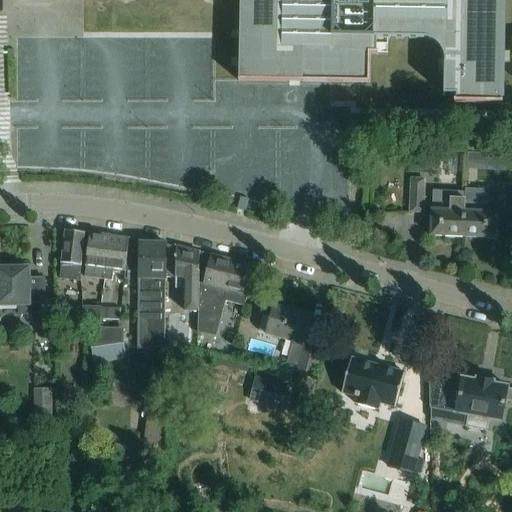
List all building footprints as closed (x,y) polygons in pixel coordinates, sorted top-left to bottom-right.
[(154,0),(156,9),(161,21),(169,31),(179,39),(191,44),(204,46),(217,44),(229,39),(240,31),(247,21),(252,8),(253,0),(154,0)] [(333,0),(332,52),(302,52),(302,82),(368,83),(369,53),(376,54),(377,0),(458,0),(457,103),(501,104),(501,102),(499,102),(500,64),(511,64),(511,67),(511,52),(500,53),(501,0),(333,0)] [(410,179),(410,192),(409,212),(422,213),(423,193),(424,179),(410,179)] [(511,188),(478,187),(478,200),(511,201),(511,188)] [(462,237),(464,212),(464,199),(440,198),(440,191),(432,191),(431,210),(430,213),(429,236),(462,237)] [(464,212),(462,237),(495,239),(496,213),(464,212)] [(84,233),(64,231),(60,264),(61,264),(59,279),(80,282),(80,266),(84,233)] [(104,280),(109,236),(89,234),(84,266),(85,266),(84,277),(104,280)] [(109,236),(104,280),(111,281),(113,270),(124,271),(128,239),(109,236)] [(137,344),(137,350),(163,350),(163,345),(163,328),(164,278),(166,278),(167,245),(165,245),(165,244),(139,243),(139,263),(138,279),(137,344)] [(198,312),(198,284),(198,252),(175,246),(175,248),(167,245),(166,278),(175,278),(175,288),(185,288),(185,312),(198,312)] [(198,284),(198,312),(197,334),(216,337),(225,302),(244,307),(254,267),(233,262),(234,261),(211,255),(203,284),(198,284)] [(0,305),(16,305),(16,315),(45,315),(44,279),(28,279),(28,269),(0,269),(0,305)] [(285,369),(296,372),(313,377),(320,353),(303,348),(312,316),(274,306),(271,317),(261,314),(257,330),(267,332),(266,335),(292,342),(285,369)] [(99,320),(101,308),(82,307),(82,319),(99,320)] [(101,308),(99,320),(118,321),(119,309),(101,308)] [(382,343),(418,346),(420,317),(385,314),(382,343)] [(125,329),(91,329),(91,348),(125,343),(125,329)] [(434,353),(434,373),(435,383),(449,383),(448,353),(434,353)] [(351,359),(341,393),(356,397),(354,404),(377,411),(379,404),(394,408),(404,373),(351,359)] [(255,378),(249,401),(273,407),(277,390),(285,392),(286,386),(255,378)] [(461,378),(455,413),(467,416),(465,427),(486,431),(488,419),(501,422),(505,401),(511,401),(511,389),(507,389),(507,387),(493,384),(493,382),(476,379),(476,381),(461,378)] [(51,389),(34,389),(34,413),(51,413),(51,389)] [(399,420),(387,467),(412,474),(413,472),(419,474),(422,460),(416,459),(425,427),(399,420)]
